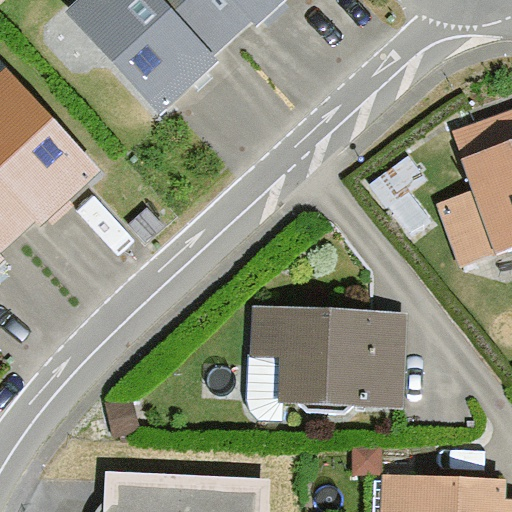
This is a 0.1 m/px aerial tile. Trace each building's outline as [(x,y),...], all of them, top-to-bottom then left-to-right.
[(56,0),(40,13),(131,122),(279,0),(56,0)] [(0,254),(93,178),(0,67),(0,66),(0,254)] [(433,193),(456,265),(511,246),(511,106),(449,127),(466,182),(433,193)] [(407,310),(252,303),(247,411),(402,418),(407,310)] [(511,511),(511,471),(373,472),(373,511),(511,511)] [(260,511),(261,475),(98,473),(97,511),(260,511)]
